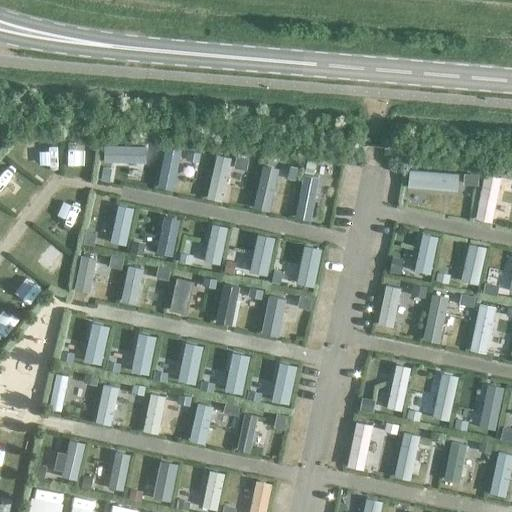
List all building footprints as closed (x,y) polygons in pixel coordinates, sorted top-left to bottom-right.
[(144,159),(144,147),(108,146),(108,158),(144,159)] [(180,154),(165,150),(158,187),(173,190),(180,154)] [(231,158),(216,155),(207,198),(222,202),(231,158)] [(459,174),(409,171),(407,187),(457,191),(459,174)] [(319,178),(303,175),(295,217),(311,221),(319,178)] [(501,178),(484,175),(475,219),(492,223),(501,178)] [(254,208),(266,211),(273,181),(261,179),(254,208)] [(117,205),(110,242),(126,245),(134,208),(117,205)] [(167,218),(160,252),(172,254),(180,220),(167,218)] [(228,227),(212,224),(204,261),(220,265),(228,227)] [(414,271),(430,274),(438,237),(422,233),(414,271)] [(257,234),(249,272),(267,275),(275,237),(257,234)] [(461,281),(477,284),(486,247),(469,244),(461,281)] [(296,283),(314,287),(321,249),(304,245),(296,283)] [(96,259),(81,256),(74,290),(89,293),(96,259)] [(136,301),(142,269),(128,266),(122,299),(136,301)] [(188,279),(176,276),(168,311),(181,314),(188,279)] [(392,327),(400,288),(385,285),(378,324),(392,327)] [(216,322),(228,324),(235,289),(223,286),(216,322)] [(432,294),(422,339),(439,343),(448,297),(432,294)] [(276,336),(284,298),(269,296),(261,332),(276,336)] [(480,304),(470,350),(486,353),(495,307),(480,304)] [(109,326),(92,323),(83,361),(101,365),(109,326)] [(156,336),(138,333),(130,372),(148,375),(156,336)] [(185,342),(177,381),(195,384),(203,346),(185,342)] [(242,394),(250,356),(232,352),(224,391),(242,394)] [(271,401),(288,404),(297,366),(279,362),(271,401)] [(387,408),(401,411),(411,368),(396,364),(387,408)] [(56,373),(49,409),(61,411),(68,376),(56,373)] [(432,417),(448,421),(458,377),(442,373),(432,417)] [(111,425),(119,387),(103,384),(95,422),(111,425)] [(488,388),(480,427),(496,430),(503,391),(488,388)] [(158,434),(165,397),(150,394),(143,431),(158,434)] [(213,407),(197,403),(189,441),(204,444),(213,407)] [(237,450),(249,453),(258,416),(245,413),(237,450)] [(347,467),(363,470),(372,425),(356,422),(347,467)] [(393,477),(410,480),(420,436),(403,432),(393,477)] [(76,480),(85,443),(69,440),(61,477),(76,480)] [(459,483),(467,445),(451,442),(443,480),(459,483)] [(130,455),(115,452),(108,488),(123,491),(130,455)] [(489,494),(505,497),(511,463),(511,454),(498,452),(489,494)] [(170,500),(178,464),(165,462),(157,497),(170,500)] [(202,507),(217,510),(224,474),(209,471),(202,507)] [(265,511),(272,484),(256,480),(249,511),(265,511)] [(366,498),(362,511),(380,511),(383,501),(366,498)]
